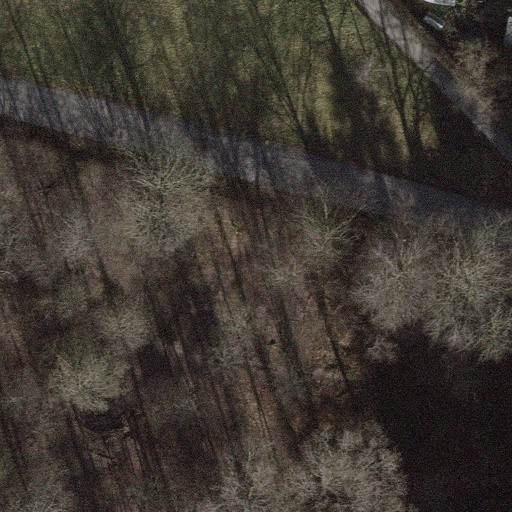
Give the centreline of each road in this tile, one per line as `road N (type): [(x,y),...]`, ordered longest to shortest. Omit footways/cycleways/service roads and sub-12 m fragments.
road 1 (unclassified): [(0,98),(511,232)]
road 2 (track): [(369,0),(511,147)]
